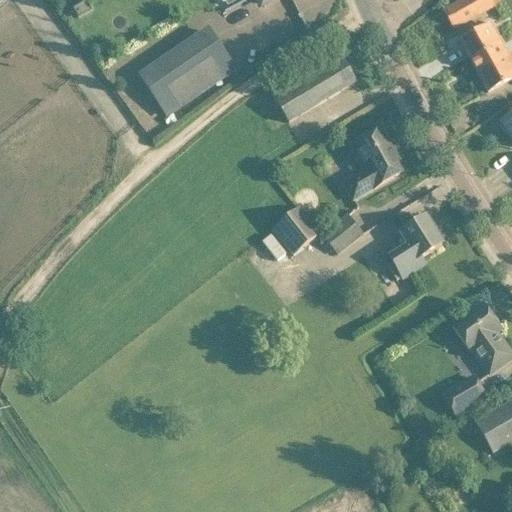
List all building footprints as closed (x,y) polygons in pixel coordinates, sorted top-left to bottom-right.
[(226,0),(230,8),(245,0),(226,0)] [(489,0),(464,0),(442,12),(453,31),(494,7),(489,0)] [(489,26),(477,33),(459,43),(488,94),(511,80),(511,52),(505,56),(489,26)] [(166,115),(233,69),(208,33),(142,79),(166,115)] [(335,51),(268,92),(288,125),(355,84),(335,51)] [(511,115),(499,125),(510,140),(511,138),(511,115)] [(365,174),(344,186),(353,202),(373,190),(374,191),(407,171),(398,155),(395,157),(380,131),(367,138),(363,138),(355,142),(354,146),(350,148),(365,174)] [(301,213),(274,235),(292,258),(320,236),(301,213)] [(337,257),(346,249),(362,237),(347,218),(322,238),(337,257)] [(420,260),(442,247),(424,219),(400,235),(408,248),(389,261),(392,265),(387,268),(396,282),(401,280),(402,281),(411,275),(410,274),(424,265),(420,260)] [(483,307),(466,319),(452,329),(470,354),(471,352),(489,377),(511,360),(511,357),(496,335),(500,332),(483,307)] [(473,376),(442,394),(455,417),(487,400),(473,376)] [(511,400),(474,423),(493,456),(511,444),(511,400)]
